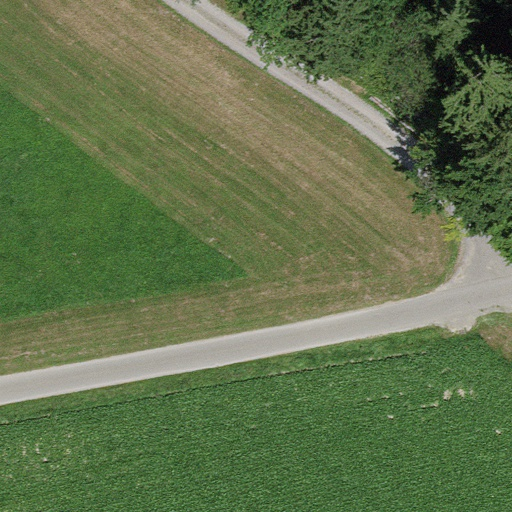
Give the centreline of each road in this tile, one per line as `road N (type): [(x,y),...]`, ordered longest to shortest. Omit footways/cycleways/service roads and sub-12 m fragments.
road 1 (track): [(511,281),(0,387)]
road 2 (track): [(205,0),(511,242)]
